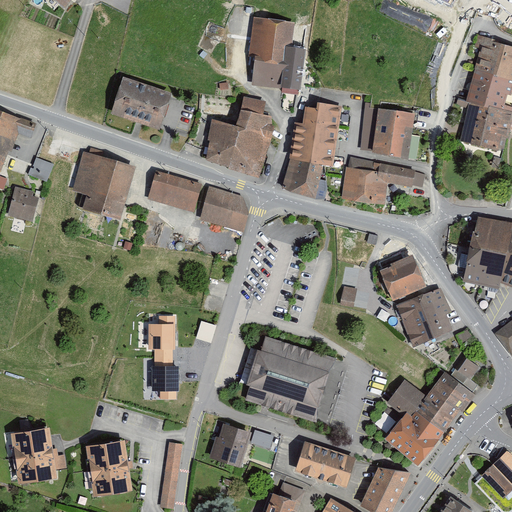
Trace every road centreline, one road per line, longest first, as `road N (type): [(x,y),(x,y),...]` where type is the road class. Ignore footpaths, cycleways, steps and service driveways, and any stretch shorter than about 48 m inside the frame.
road 1 (tertiary): [(268,193),(0,102)]
road 2 (residential): [(199,403),(268,193)]
road 3 (residential): [(371,452),(199,403)]
road 4 (tertiary): [(511,380),(415,236)]
road 5 (tertiary): [(415,236),(268,193)]
road 6 (residential): [(445,216),(433,190),(436,129),(448,98)]
road 7 (residential): [(268,193),(283,122),(252,88)]
